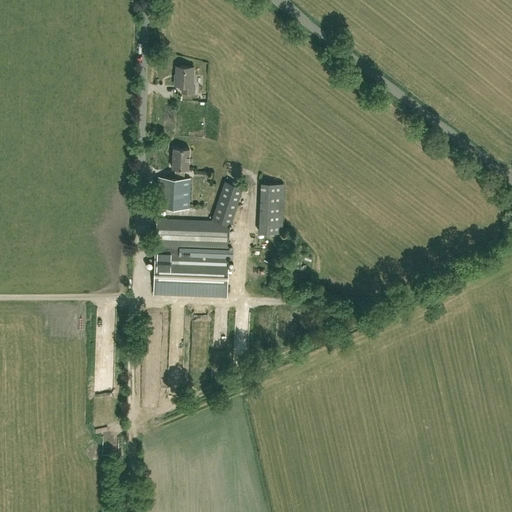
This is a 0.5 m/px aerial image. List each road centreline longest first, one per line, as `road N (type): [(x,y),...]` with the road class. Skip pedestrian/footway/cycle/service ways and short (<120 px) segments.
road 1 (track): [(511,248),(132,425)]
road 2 (unclassified): [(511,178),(276,0)]
road 3 (track): [(139,298),(132,309),(132,425)]
